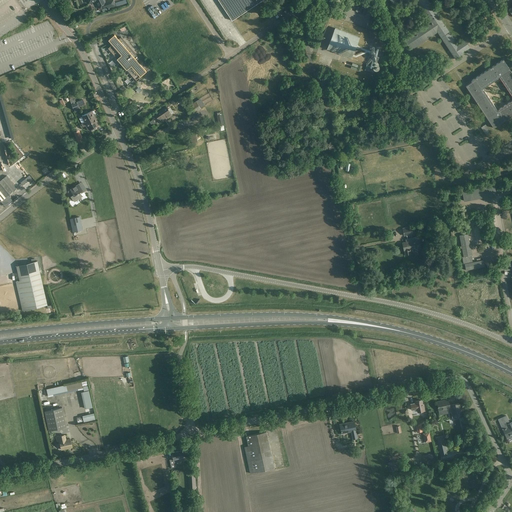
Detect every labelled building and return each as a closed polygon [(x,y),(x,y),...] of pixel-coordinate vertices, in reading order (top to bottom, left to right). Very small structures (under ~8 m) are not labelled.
[(109,0),(106,2),(104,0),(86,0),(87,2),(92,0),(95,0),(100,9),(107,5),(109,9),(109,8),(115,5),(112,0),(109,0)] [(218,0),(232,21),(262,0),(218,0)] [(424,40),(431,36),(433,34),(438,31),(443,40),(448,47),(450,49),(451,51),(456,58),(459,56),(463,53),(462,52),(463,52),(466,50),(469,48),(469,47),(468,45),(466,42),(464,40),(457,45),(427,0),(390,0),(394,4),(398,1),(399,1),(400,0),(416,0),(419,4),(420,6),(431,21),(428,23),(426,24),(404,39),(407,43),(407,44),(408,45),(411,49),(422,42),(423,41),(424,40)] [(345,56),(346,56),(348,57),(350,57),(352,58),(352,56),(353,55),(355,55),(356,50),(355,49),(355,48),(357,44),(359,38),(342,31),(340,30),(335,28),(332,36),(331,38),(329,45),(327,48),(330,49),(329,50),(332,51),(332,50),(333,51),(334,51),(336,52),(337,52),(338,53),(341,54),(342,54),(343,55),(345,55),(345,56)] [(276,33),(275,34),(280,40),(284,38),(279,31),(276,33)] [(149,68),(121,37),(118,39),(114,35),(109,40),(113,45),(108,48),(109,49),(108,50),(110,52),(111,51),(114,55),(113,56),(116,59),(117,58),(118,59),(117,60),(119,63),(120,62),(124,65),(122,66),(125,69),(126,68),(127,70),(126,71),(129,73),(130,72),(133,76),(132,77),(134,80),(135,79),(137,81),(140,79),(138,77),(149,68)] [(466,86),(487,118),(488,117),(491,121),(489,122),(494,128),(511,115),(511,72),(510,69),(508,71),(505,67),(507,66),(503,59),(471,81),(472,82),(470,82),(466,86)] [(77,101),(71,104),(74,110),(80,107),(77,101)] [(201,108),(196,101),(186,107),(191,115),(201,108)] [(167,119),(172,115),(166,107),(155,114),(160,122),(166,118),(167,119)] [(362,108),(349,111),(345,113),(346,118),(363,114),(362,108)] [(92,111),(83,115),(86,121),(95,117),(95,116),(96,116),(95,114),(94,114),(92,111)] [(85,124),(86,126),(88,130),(93,128),(94,130),(96,128),(95,127),(99,124),(95,117),(86,121),(87,124),(85,124)] [(481,127),(486,135),(491,132),(486,124),(481,127)] [(75,136),(78,143),(84,141),(81,134),(75,136)] [(23,181),(20,183),(23,185),(25,183),(32,178),(30,175),(23,181)] [(13,201),(8,195),(14,191),(17,188),(6,176),(3,178),(0,180),(0,200),(0,201),(1,201),(6,207),(13,201)] [(74,194),(71,196),(73,199),(75,202),(83,196),(81,193),(84,192),(78,184),(70,190),(74,194)] [(491,196),(496,195),(494,185),(467,190),(466,186),(461,187),(464,201),(491,196)] [(80,217),(71,219),(72,226),(81,224),(80,217)] [(402,228),(404,236),(415,234),(414,226),(402,228)] [(462,256),(463,259),(464,264),(465,264),(466,270),(470,269),(471,269),(484,266),(484,265),(483,260),(473,262),(472,262),(471,257),(470,257),(470,255),(472,255),(468,234),(459,235),(459,236),(460,236),(459,237),(459,238),(460,238),(462,246),(460,246),(460,248),(462,248),(464,256),(462,256)] [(405,255),(410,254),(409,249),(416,248),(416,249),(421,248),(418,236),(405,239),(406,242),(402,243),(404,250),(405,255)] [(19,280),(15,281),(22,311),(48,305),(37,261),(16,266),(19,280)] [(376,267),(377,271),(381,270),(381,274),(384,273),(385,271),(382,269),(381,265),(376,267)] [(67,386),(47,390),(48,397),(68,393),(67,386)] [(448,399),(437,401),(438,406),(439,411),(440,415),(450,412),(453,412),(454,417),(462,415),(459,403),(449,405),(448,399)] [(418,412),(421,411),(425,410),(424,407),(423,404),(422,400),(415,401),(416,403),(411,404),(412,410),(417,409),(418,412)] [(62,407),(45,411),(49,431),(67,427),(62,407)] [(90,411),(78,413),(79,419),(91,418),(90,411)] [(356,430),(355,426),(354,421),(346,423),(347,424),(345,425),(345,424),(340,425),(342,433),(351,431),(353,438),(356,438),(355,430),(356,430)] [(511,435),(511,437),(511,436),(511,421),(506,425),(507,427),(503,429),(507,438),(506,436),(510,435),(510,436),(511,435)] [(245,447),(250,473),(274,468),(267,437),(266,432),(246,436),(248,446),(245,447)] [(59,437),(60,445),(62,450),(72,447),(70,439),(65,440),(64,435),(59,437)] [(445,441),(438,443),(441,456),(445,455),(448,454),(445,441)] [(171,453),(172,458),(173,459),(169,459),(171,468),(174,467),(173,462),(177,461),(177,463),(181,462),(181,460),(184,459),(182,451),(171,453)]
